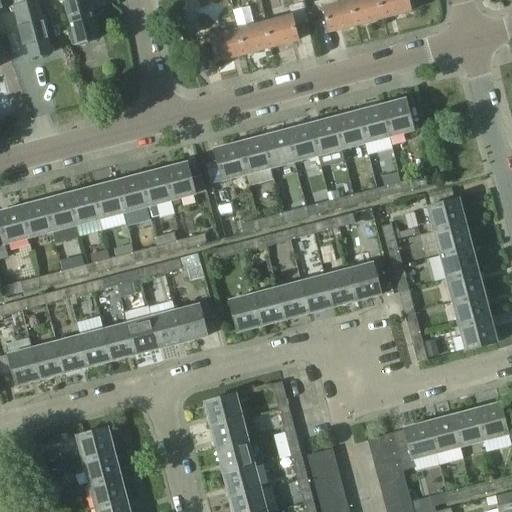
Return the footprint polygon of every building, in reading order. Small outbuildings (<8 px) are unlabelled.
[(58,0),(59,1),(63,2),(64,2),(75,44),(79,43),(81,46),(87,44),(88,41),(99,38),(92,10),(94,9),(91,0),(58,0)] [(357,25),(384,18),(379,0),(355,0),(350,1),(357,25)] [(379,0),(384,18),(411,11),(408,0),(379,0)] [(38,1),(13,7),(20,31),(23,45),(26,45),(30,59),(51,53),(43,22),(38,1)] [(357,25),(350,1),(323,8),(330,32),(357,25)] [(266,24),(272,47),(298,41),(292,17),(266,24)] [(245,55),(272,47),(266,24),(238,31),(245,55)] [(245,55),(238,31),(211,38),(217,62),(245,55)] [(405,101),(381,107),(389,138),(413,132),(405,101)] [(366,144),(389,138),(381,107),(358,113),(366,144)] [(358,113),(334,119),(342,150),(366,144),(358,113)] [(318,157),(342,150),(334,119),(310,126),(318,157)] [(295,163),(318,157),(310,126),(287,132),(295,163)] [(271,169),(295,163),(287,132),(262,138),(271,169)] [(247,175),(271,169),(262,138),(239,144),(247,175)] [(215,150),(217,161),(206,164),(211,185),(247,175),(239,144),(215,150)] [(187,164),(164,170),(172,201),(195,195),(190,174),(187,164)] [(164,170),(140,176),(148,207),(151,218),(160,215),(157,205),(172,201),(164,170)] [(148,207),(140,176),(116,183),(124,214),(148,207)] [(424,177),(407,182),(410,191),(427,187),(424,177)] [(100,220),(124,214),(116,183),(92,189),(100,220)] [(401,183),(384,188),(386,197),(404,193),(401,183)] [(77,226),(100,220),(92,189),(69,195),(77,226)] [(377,190),(360,194),(363,203),(380,199),(377,190)] [(53,232),(77,226),(69,195),(45,201),(53,232)] [(354,196),(336,200),(339,210),(356,205),(354,196)] [(428,208),(434,232),(466,224),(460,200),(428,208)] [(29,238),(53,232),(45,201),(21,207),(29,238)] [(330,202),(312,206),(315,216),(332,212),(330,202)] [(21,207),(0,213),(0,227),(5,245),(29,238),(21,207)] [(306,208),(289,213),(291,222),(308,218),(306,208)] [(282,214),(265,219),(267,229),(285,224),(282,214)] [(353,214),(336,219),(338,229),(355,224),(353,214)] [(259,220),(242,225),(244,235),(261,230),(259,220)] [(329,221),(312,225),(315,235),(332,230),(329,221)] [(472,247),(466,224),(434,232),(440,256),(472,247)] [(392,225),(382,228),(387,245),(397,242),(392,225)] [(305,227),(288,231),(291,241),(308,236),(305,227)] [(281,233),(264,237),(267,247),(284,243),(281,233)] [(204,234),(187,239),(189,249),(207,244),(204,234)] [(258,239),(241,244),(243,253),(261,249),(258,239)] [(181,241),(163,245),(166,255),(184,251),(181,241)] [(5,245),(0,245),(0,260),(8,258),(5,245)] [(234,245),(217,250),(219,260),(236,255),(234,245)] [(157,247),(140,251),(142,261),(160,257),(157,247)] [(440,256),(446,279),(478,271),(472,247),(440,256)] [(389,251),(393,268),(403,266),(398,249),(389,251)] [(136,263),(133,253),(116,258),(119,267),(136,263)] [(110,259),(92,264),(95,274),(113,269),(110,259)] [(179,260),(162,264),(164,274),(182,269),(179,260)] [(373,263),(350,269),(358,301),(381,295),(373,263)] [(86,265),(69,270),(71,280),(89,275),(86,265)] [(155,266),(138,270),(141,280),(158,276),(155,266)] [(334,307),(358,301),(350,269),(326,276),(334,307)] [(63,271),(45,276),(48,286),(65,281),(63,271)] [(478,271),(446,279),(453,303),(463,300),(484,295),(478,271)] [(132,272),(115,277),(117,286),(134,282),(132,272)] [(404,272),(395,275),(399,292),(409,290),(404,272)] [(310,314),(334,307),(326,276),(302,282),(310,314)] [(39,278),(21,282),(24,292),(41,288),(39,278)] [(108,278),(91,283),(94,292),(111,288),(108,278)] [(286,320),(310,314),(302,282),(278,288),(286,320)] [(85,284),(68,289),(70,299),(87,294),(85,284)] [(262,326),(286,320),(278,288),(254,295),(262,326)] [(61,291),(44,295),(47,305),(64,300),(61,291)] [(262,326),(254,295),(229,301),(238,333),(262,326)] [(490,319),(484,295),(463,300),(453,303),(459,326),(490,319)] [(401,298),(406,316),(416,313),(411,296),(401,298)] [(38,297),(21,301),(23,311),(40,307),(38,297)] [(14,303),(0,306),(0,317),(16,313),(14,303)] [(200,306),(176,312),(184,343),(208,337),(200,306)] [(184,343),(176,312),(152,319),(160,350),(184,343)] [(152,319),(129,325),(137,356),(160,350),(152,319)] [(490,319),(459,326),(465,351),(497,343),(490,319)] [(417,320),(407,322),(412,339),(421,336),(417,320)] [(137,356),(129,325),(105,331),(113,362),(137,356)] [(105,331),(81,337),(89,368),(113,362),(105,331)] [(89,368),(81,337),(58,343),(66,374),(89,368)] [(58,343),(34,349),(42,380),(66,374),(58,343)] [(423,343),(413,346),(418,363),(428,361),(423,343)] [(17,387),(42,380),(34,349),(9,356),(17,387)] [(286,400),(282,383),(272,385),(277,402),(286,400)] [(211,427),(242,419),(236,395),(205,403),(211,427)] [(500,404),(475,410),(484,442),(508,435),(500,404)] [(284,427),(293,424),(288,407),(279,409),(284,427)] [(461,448),(484,442),(475,410),(452,416),(461,448)] [(452,416),(429,423),(437,454),(461,448),(452,416)] [(242,419),(211,427),(218,451),(249,443),(242,419)] [(402,468),(403,471),(416,468),(414,460),(437,454),(429,423),(405,429),(405,430),(393,433),(396,445),(399,457),(402,468)] [(83,461),(114,453),(108,429),(77,437),(83,461)] [(299,448),(295,430),(285,433),(290,450),(299,448)] [(372,452),(396,445),(393,433),(369,440),(372,452)] [(249,443),(218,451),(224,475),(255,467),(249,443)] [(375,463),(399,457),(396,445),(372,452),(375,463)] [(332,450),(307,456),(311,468),(335,461),(332,450)] [(34,455),(38,473),(48,470),(43,453),(34,455)] [(89,485),(120,477),(114,453),(83,461),(89,485)] [(305,471),(301,454),(292,456),(296,474),(305,471)] [(378,475),(402,468),(399,457),(375,463),(378,475)] [(339,473),(335,461),(311,468),(314,479),(339,473)] [(255,467),(224,475),(230,498),(261,489),(255,467)] [(405,480),(403,471),(402,468),(378,475),(381,486),(405,480)] [(342,484),(339,473),(314,479),(317,491),(342,484)] [(511,476),(501,479),(503,489),(511,487),(511,476)] [(40,479),(44,496),(54,494),(49,477),(40,479)] [(120,477),(89,485),(95,508),(126,500),(120,477)] [(307,478),(298,480),(302,498),(312,495),(307,478)] [(408,491),(405,480),(381,486),(384,498),(408,491)] [(495,481),(477,486),(480,495),(497,491),(495,481)] [(342,484),(317,491),(320,503),(345,496),(342,484)] [(456,501),(463,499),(473,496),(471,487),(454,491),(456,501)] [(233,511),(267,511),(261,489),(230,498),(233,511)] [(412,503),(408,491),(384,498),(387,510),(412,503)] [(447,493),(430,498),(432,507),(450,502),(447,493)] [(330,511),(348,508),(345,496),(320,503),(322,511),(330,511)] [(46,503),(48,511),(58,511),(55,500),(46,503)] [(129,511),(126,500),(95,508),(96,511),(129,511)] [(316,511),(314,502),(304,504),(306,511),(316,511)] [(413,511),(412,503),(387,510),(387,511),(413,511)]
